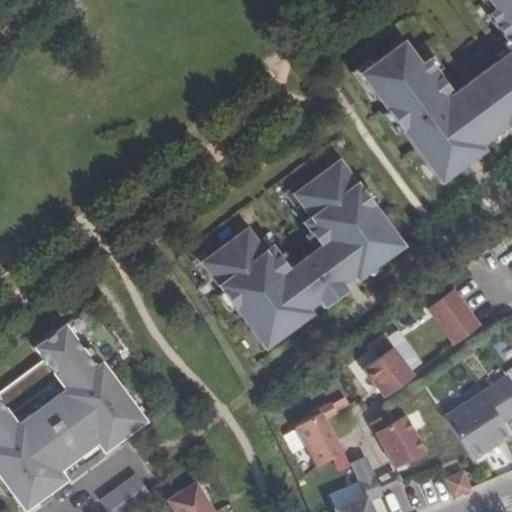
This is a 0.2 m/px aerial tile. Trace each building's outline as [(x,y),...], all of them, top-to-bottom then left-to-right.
[(358,74),(441,182),(465,164),(458,154),(468,146),(471,151),(511,120),(511,0),(486,0),(492,7),(485,12),(511,46),(452,92),(426,58),(419,64),(401,41),(358,74)] [(279,330),(341,283),(337,278),(348,271),(352,275),(379,255),(383,260),(402,246),(338,159),(292,194),(309,217),(302,223),(325,254),(294,277),(271,245),(264,251),(247,227),(200,262),(263,349),(282,334),(279,330)] [(426,308),(435,321),(461,302),(452,290),(426,308)] [(444,333),(470,314),(461,302),(435,321),(444,333)] [(444,333),(453,345),(479,326),(470,314),(444,333)] [(102,452),(143,421),(89,347),(83,351),(64,326),(33,348),(43,360),(0,391),(0,479),(23,510),(65,480),(63,478),(101,449),(102,452)] [(361,369),(382,398),(411,376),(384,339),(372,349),(378,357),(361,369)] [(492,384),(511,414),(511,387),(505,376),(492,384)] [(480,393),(501,423),(511,416),(511,414),(492,384),(480,393)] [(480,393),(442,417),(467,455),(471,461),(483,453),(481,449),(494,441),(496,444),(509,436),(501,423),(480,393)] [(294,427),(315,466),(340,452),(322,420),(325,418),(335,412),(330,403),(316,411),(318,413),(294,427)] [(387,413),(369,423),(394,468),(424,452),(403,416),(392,423),(387,413)] [(334,511),(372,511),(367,501),(381,495),(378,488),(365,457),(350,463),(364,495),(333,509),(334,511)] [(444,480),(452,498),(469,490),(461,473),(446,479),(444,480)] [(107,511),(131,511),(152,497),(135,474),(99,501),(107,511)] [(212,511),(195,482),(165,500),(172,511),(212,511)]
